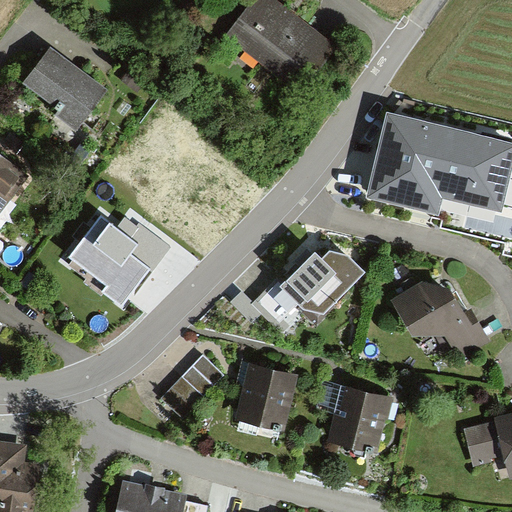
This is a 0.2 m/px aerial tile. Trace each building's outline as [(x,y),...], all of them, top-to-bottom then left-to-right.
[(297,91),(334,44),(292,12),(276,0),(255,0),(227,37),(297,91)] [(77,134),(108,93),(69,64),(51,50),(23,87),(58,113),(54,117),(77,134)] [(501,212),(511,164),(511,142),(387,113),(367,197),(404,205),(438,214),(442,198),(501,212)] [(186,236),(228,179),(159,128),(116,185),(186,236)] [(0,217),(29,178),(0,157),(0,217)] [(102,217),(71,257),(107,285),(101,293),(120,308),(150,269),(154,273),(174,247),(140,221),(136,226),(127,219),(119,230),(102,217)] [(330,251),(323,259),(315,252),(283,284),(276,278),(252,304),(283,335),(305,314),(318,327),(337,307),(334,305),(365,272),(349,256),(330,251)] [(423,286),(393,303),(412,336),(444,337),(460,363),(490,347),(472,314),(466,317),(450,288),(423,286)] [(202,353),(183,373),(204,393),(223,372),(202,353)] [(296,375),(250,364),(246,381),(237,416),(283,427),(296,375)] [(183,373),(162,395),(183,415),(204,393),(183,373)] [(389,397),(344,387),(339,406),(331,441),(373,451),(381,417),(385,418),(389,397)] [(511,413),(462,427),(474,468),(504,460),(509,480),(511,479),(511,413)] [(0,511),(34,511),(40,459),(26,457),(28,440),(0,436),(0,511)] [(123,477),(114,511),(204,511),(207,502),(185,497),(187,491),(123,477)]
